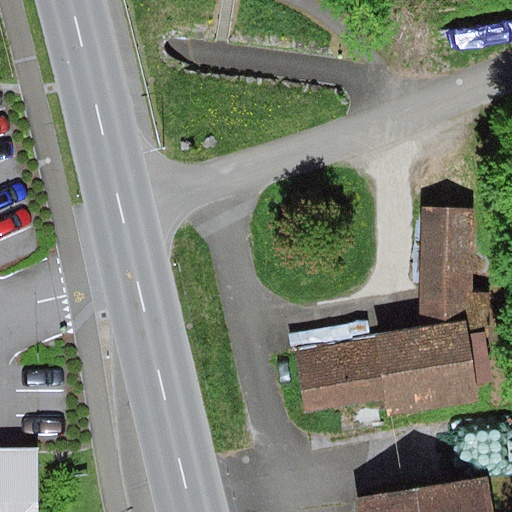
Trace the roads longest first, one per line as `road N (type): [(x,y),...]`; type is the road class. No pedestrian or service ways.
road 1 (primary): [(71,0),(191,511)]
road 2 (track): [(416,115),(189,188),(118,198)]
